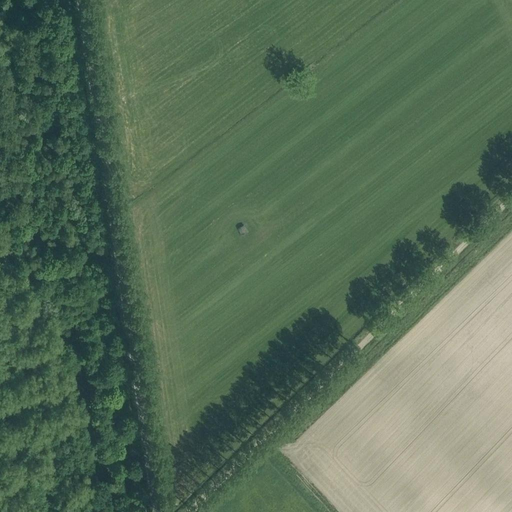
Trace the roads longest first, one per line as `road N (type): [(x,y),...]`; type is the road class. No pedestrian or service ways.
road 1 (unclassified): [(157,511),(81,0)]
road 2 (track): [(511,191),(182,511)]
